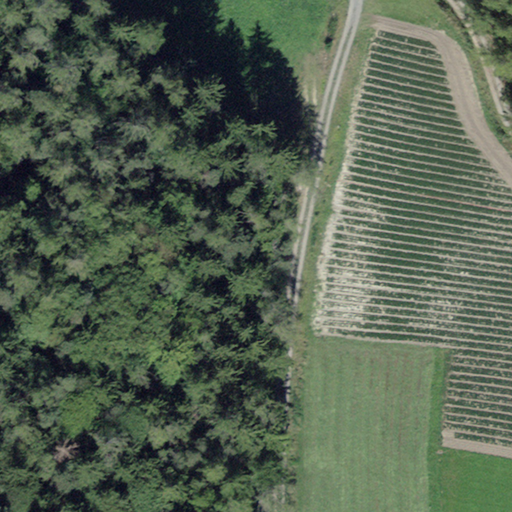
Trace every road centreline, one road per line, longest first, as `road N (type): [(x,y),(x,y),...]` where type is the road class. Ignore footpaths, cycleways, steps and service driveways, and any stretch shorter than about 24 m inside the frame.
road 1 (track): [(355,0),(301,221),(277,398),(275,511)]
road 2 (track): [(288,44),(309,180)]
road 3 (track): [(449,0),(511,109)]
